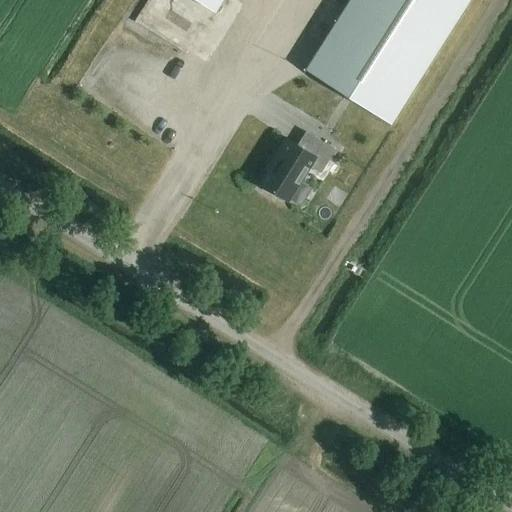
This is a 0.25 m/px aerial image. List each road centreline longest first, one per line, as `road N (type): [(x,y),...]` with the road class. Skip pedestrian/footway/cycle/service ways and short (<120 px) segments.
road 1 (unclassified): [(511,506),(0,186)]
road 2 (track): [(274,357),(501,0)]
